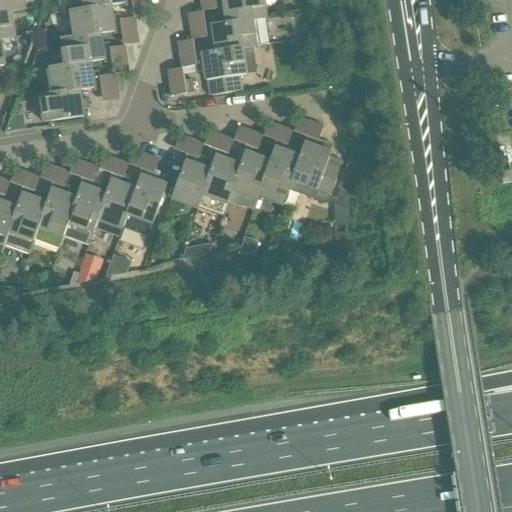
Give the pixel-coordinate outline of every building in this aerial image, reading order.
[(0,0),(0,14),(10,13),(10,14),(24,11),(22,0),(0,0)] [(84,0),(86,10),(86,11),(110,7),(124,5),(123,0),(84,0)] [(225,7),(224,0),(215,0),(217,8),(225,7)] [(224,0),(225,7),(217,8),(218,17),(227,15),(228,25),(251,22),(265,20),(266,20),(262,0),(224,0)] [(86,11),(86,10),(72,13),(76,39),(99,36),(113,34),(112,26),(121,24),(120,16),(111,17),(110,7),(86,11)] [(0,42),(14,40),(10,14),(10,13),(0,14),(0,42)] [(228,25),(214,27),(215,35),(206,36),(208,45),(216,44),(217,53),(241,50),(253,48),(269,46),(265,20),(251,22),(228,25)] [(122,35),(121,24),(112,26),(113,34),(113,36),(122,35)] [(215,35),(214,27),(214,25),(205,26),(206,36),(215,35)] [(76,39),(61,41),(65,67),(89,63),(89,64),(102,62),(101,54),(110,53),(109,44),(101,45),(99,36),(76,39)] [(204,63),(196,65),(197,73),(205,72),(207,82),(209,82),(212,97),(241,93),(238,77),(257,74),(253,48),(241,50),(217,53),(203,55),(204,63)] [(112,63),(110,53),(101,54),(102,62),(103,64),(112,63)] [(204,63),(203,55),(203,53),(194,54),(196,65),(204,63)] [(65,67),(51,69),(55,95),(55,96),(79,92),(79,93),(93,90),(92,83),(100,81),(98,73),(91,74),(89,64),(89,63),(65,67)] [(101,92),(100,81),(92,83),(93,90),(94,93),(101,92)] [(192,81),(184,83),(187,95),(195,94),(192,81)] [(55,96),(55,95),(41,97),(45,124),(83,118),(82,111),(90,110),(88,101),(81,102),(79,93),(79,92),(55,96)] [(312,148),(315,140),(305,137),(303,145),(305,146),(312,148)] [(312,148),(305,146),(301,158),(292,182),(293,182),(290,190),(328,204),(343,162),(330,157),(331,153),(321,150),(324,143),(315,140),(312,148)] [(283,152),(286,144),(276,141),(273,149),(275,150),(283,152)] [(275,150),(271,162),(263,186),(288,195),(290,190),(293,182),(292,182),(301,158),(292,155),(294,147),(286,144),(283,152),(275,150)] [(253,157),(256,149),(247,146),(244,154),(246,154),(253,157)] [(233,191),(234,191),(230,203),(255,211),(263,186),(271,162),(262,159),(265,152),(256,149),(253,157),(246,154),(241,167),(242,167),(233,191)] [(224,161),(227,153),(217,150),(214,158),(216,159),(224,161)] [(203,195),(199,207),(225,217),(230,203),(234,191),(233,191),(242,167),(241,167),(233,164),(235,156),(227,153),(224,161),(216,159),(211,172),(212,172),(203,195)] [(193,166),(196,157),(187,154),(184,163),(186,163),(193,166)] [(193,166),(186,163),(174,200),(199,209),(199,207),(203,195),(212,172),(211,172),(202,168),(205,160),(196,157),(193,166)] [(149,181),(151,173),(141,169),(138,178),(141,179),(149,181)] [(511,183),(511,171),(502,173),(504,185),(511,183)] [(141,179),(136,192),(128,214),(129,214),(124,229),(148,237),(166,187),(157,184),(160,176),(151,173),(149,181),(141,179)] [(119,186),(122,178),(112,174),(109,182),(111,183),(119,186)] [(99,219),(99,220),(96,228),(121,237),(124,229),(129,214),(128,214),(136,192),(128,189),(131,181),(122,178),(119,186),(111,183),(106,196),(107,197),(99,219)] [(89,190),(92,182),(83,179),(80,187),(82,187),(89,190)] [(69,224),(64,237),(89,246),(96,228),(99,220),(99,219),(107,197),(106,196),(98,193),(101,185),(92,182),(89,190),(82,187),(77,201),(78,201),(69,223),(69,224)] [(60,195),(62,187),(52,183),(49,191),(52,192),(60,195)] [(78,201),(77,201),(68,198),(71,190),(62,187),(60,195),(52,192),(47,205),(48,205),(39,228),(35,242),(60,250),(64,237),(69,224),(69,223),(78,201)] [(30,200),(33,192),(23,188),(21,196),(22,196),(30,200)] [(9,233),(5,246),(30,255),(35,242),(39,228),(48,205),(47,205),(39,202),(41,195),(33,192),(30,200),(22,196),(18,209),(18,210),(9,233)] [(339,194),(335,206),(349,211),(350,197),(340,194),(339,194)] [(0,259),(5,246),(9,233),(18,210),(18,209),(9,206),(12,199),(3,196),(0,204),(0,259)] [(239,256),(243,256),(248,239),(245,238),(239,256)] [(200,247),(196,259),(209,257),(213,245),(200,247)] [(104,261),(87,255),(77,284),(97,281),(104,261)] [(75,285),(79,275),(75,273),(70,286),(75,285)] [(31,292),(36,279),(25,274),(19,288),(31,292)] [(0,300),(15,297),(17,289),(0,288),(0,300)]
